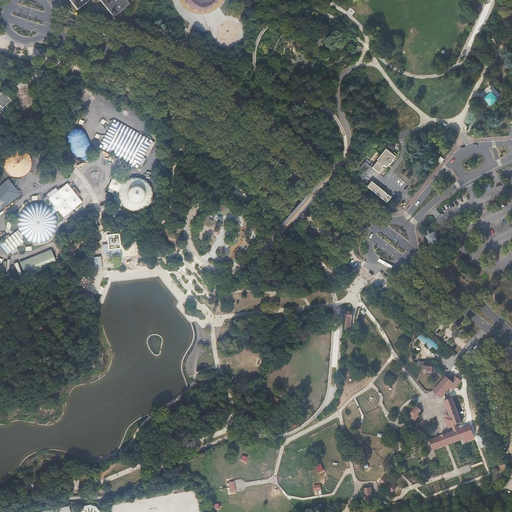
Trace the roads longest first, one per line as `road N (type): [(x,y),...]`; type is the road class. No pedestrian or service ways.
road 1 (secondary): [(379,224),(205,84),(142,50),(51,18)]
road 2 (secondary): [(47,30),(137,62),(210,104),(370,234)]
road 3 (secondary): [(402,259),(511,357)]
road 4 (secondary): [(511,335),(410,248)]
